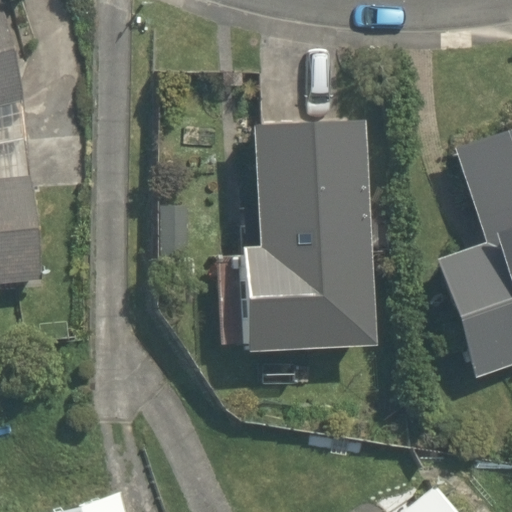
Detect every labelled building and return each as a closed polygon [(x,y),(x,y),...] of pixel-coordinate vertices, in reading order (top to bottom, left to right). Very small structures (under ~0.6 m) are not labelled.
[(0,137),(11,135),(7,114),(20,112),(0,14),(0,137)] [(243,255),(215,256),(220,338),(248,337),(249,348),(370,341),(357,125),(255,131),(262,236),(242,237),(243,255)] [(511,133),(447,157),(456,183),(442,188),(455,224),(470,218),(483,256),(433,273),(479,403),(511,391),(511,133)] [(0,297),(40,292),(24,175),(5,177),(3,164),(0,164),(0,297)] [(122,511),(118,497),(66,511),(122,511)]
